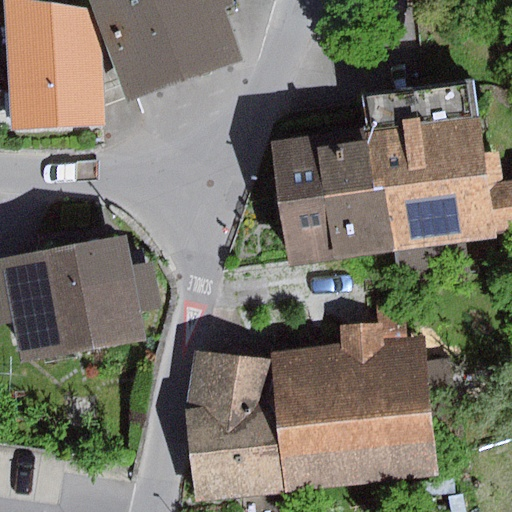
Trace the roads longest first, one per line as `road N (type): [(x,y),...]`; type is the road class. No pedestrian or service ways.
road 1 (residential): [(219,182),(149,511)]
road 2 (residential): [(0,173),(219,182)]
road 3 (residential): [(299,0),(219,182)]
